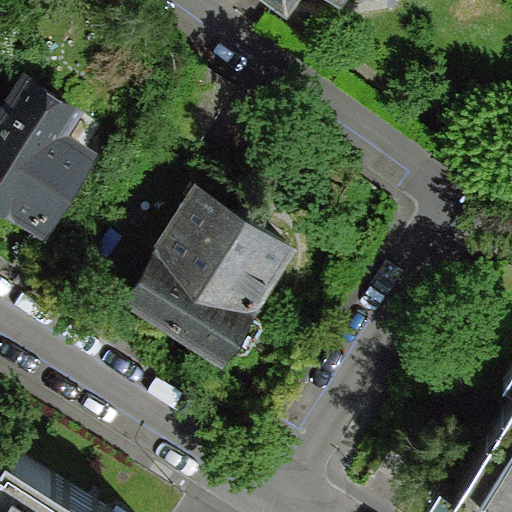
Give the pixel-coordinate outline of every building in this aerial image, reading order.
[(232,86),(188,57),(152,111),(198,140),(232,86)] [(37,62),(0,123),(0,196),(53,228),(106,140),(70,119),(86,91),(37,62)] [(305,233),(200,169),(129,285),(234,349),(241,337),(261,304),(305,233)] [(273,311),(261,304),(241,337),(254,344),(263,343),(276,320),(273,311)] [(511,511),(511,396),(508,403),(453,485),(494,511),(511,511)] [(0,511),(115,511),(16,448),(0,473),(0,511)]
